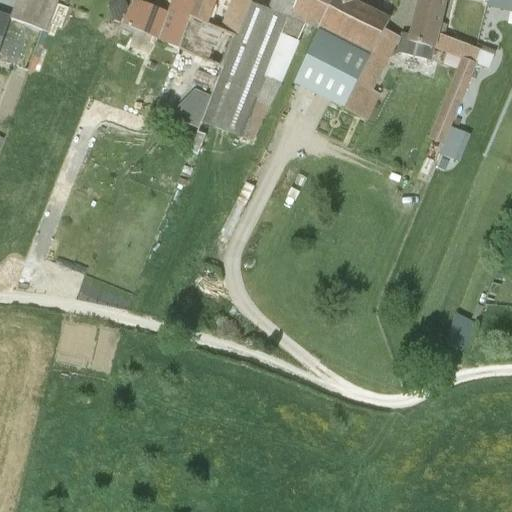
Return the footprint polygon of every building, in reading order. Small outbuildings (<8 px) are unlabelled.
[(16,0),(9,19),(46,34),(58,0),(16,0)] [(121,26),(128,11),(122,0),(117,0),(107,5),(113,23),(121,26)] [(128,11),(121,26),(134,32),(155,41),(177,50),(194,0),(171,0),(166,14),(133,1),(128,11)] [(194,0),(177,50),(221,70),(250,5),(251,0),(230,0),(219,31),(206,25),(215,0),(194,0)] [(210,98),(200,124),(238,140),(293,0),(270,0),(266,11),(250,5),(221,70),(210,98)] [(293,0),(238,140),(251,145),(260,125),(274,99),(305,27),(315,32),(330,0),(293,0)] [(330,0),(315,32),(317,33),(293,85),(343,111),(362,75),(384,31),(389,20),(356,3),(357,0),(330,0)] [(362,75),(343,111),(366,122),(379,96),(372,93),(398,44),(395,54),(430,62),(432,50),(439,24),(444,0),(419,0),(410,36),(400,34),(399,38),(384,31),(362,75)] [(511,0),(487,0),(487,3),(486,8),(511,13),(511,0)] [(439,24),(432,50),(460,60),(474,65),(479,52),(443,38),(446,26),(439,24)] [(155,41),(134,32),(128,48),(148,57),(155,41)] [(479,52),(474,65),(488,70),(494,53),(483,49),(481,53),(479,52)] [(474,65),(460,60),(426,140),(442,147),(449,128),(474,65)] [(200,124),(210,98),(194,92),(168,118),(198,130),(200,124)] [(449,128),(442,147),(439,155),(458,163),(469,136),(449,128)] [(196,134),(188,154),(197,157),(204,137),(196,134)] [(244,185),(220,235),(229,239),(253,189),(244,185)]
